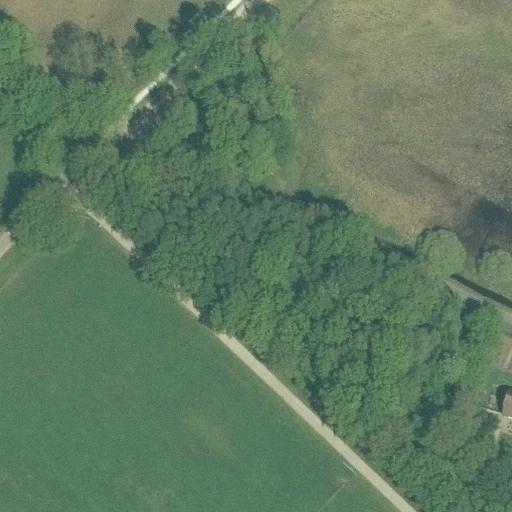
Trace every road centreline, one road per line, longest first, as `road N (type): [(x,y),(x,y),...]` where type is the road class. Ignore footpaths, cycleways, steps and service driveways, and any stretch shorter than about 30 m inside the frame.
road 1 (unclassified): [(0,252),(107,141),(130,128),(511,322)]
road 2 (track): [(63,186),(406,511)]
road 3 (track): [(130,128),(257,0)]
